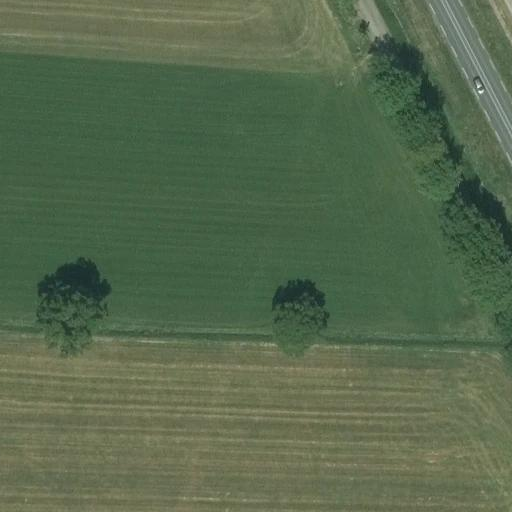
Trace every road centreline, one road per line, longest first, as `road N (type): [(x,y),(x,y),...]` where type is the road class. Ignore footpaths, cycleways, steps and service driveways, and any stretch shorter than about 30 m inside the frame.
road 1 (unclassified): [(511,295),(360,0)]
road 2 (primary): [(440,0),(511,138)]
